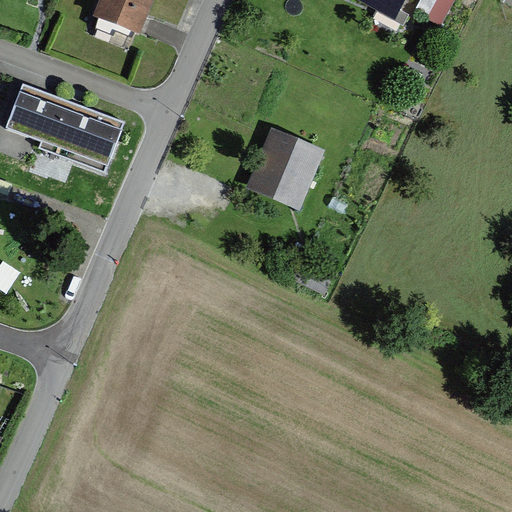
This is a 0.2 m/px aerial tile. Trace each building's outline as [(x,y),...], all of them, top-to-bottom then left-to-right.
[(161,0),(106,0),(100,18),(147,37),(161,0)] [(416,0),(351,0),(404,26),(416,0)] [(422,0),(417,11),(445,24),(456,0),(422,0)] [(118,114),(62,93),(45,137),(101,158),(118,114)] [(331,147),(276,125),(251,186),(306,209),(331,147)]
